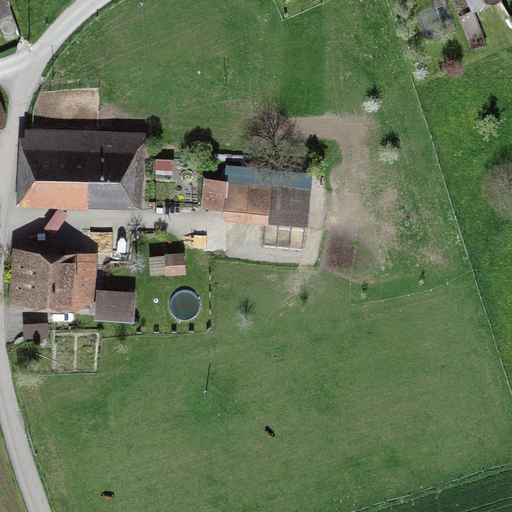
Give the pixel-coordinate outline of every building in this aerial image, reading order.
[(471,0),(477,14),(501,4),(499,0),(471,0)] [(30,136),(28,192),(133,196),(135,156),(128,155),(129,135),(98,134),(98,138),(30,136)] [(227,181),(206,179),(204,204),(265,210),(264,212),(305,217),(308,191),(227,183),(227,181)] [(96,259),(13,253),(10,297),(92,303),(96,259)] [(151,257),(152,272),(183,269),(182,254),(151,257)] [(134,294),(98,291),(97,311),(132,314),(134,294)]
